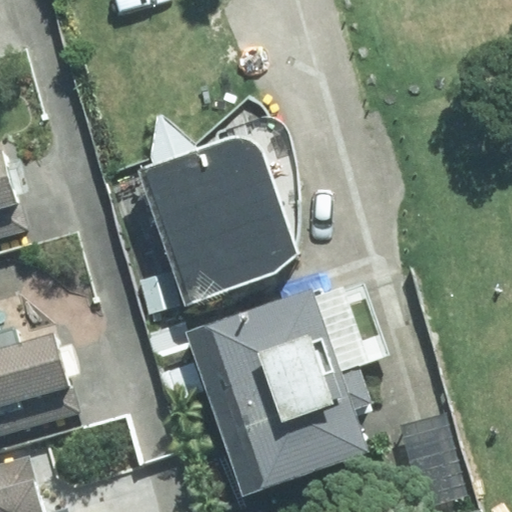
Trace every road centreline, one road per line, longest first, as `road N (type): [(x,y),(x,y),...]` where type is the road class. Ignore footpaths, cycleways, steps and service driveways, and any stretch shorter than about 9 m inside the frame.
road 1 (unknown): [(311,0),(417,387)]
road 2 (unknown): [(16,0),(122,332)]
